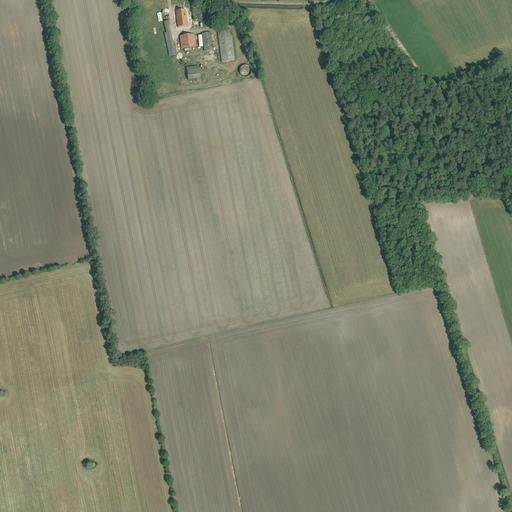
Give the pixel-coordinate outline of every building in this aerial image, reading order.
[(176,11),(177,19),(178,28),(188,26),(186,18),(185,10),(176,11)] [(218,32),(222,62),(235,61),(230,30),(218,32)] [(202,34),(205,52),(213,50),(211,33),(202,34)] [(181,37),(182,49),(195,47),(194,35),(181,37)] [(186,68),(188,80),(200,79),(198,66),(186,68)]
